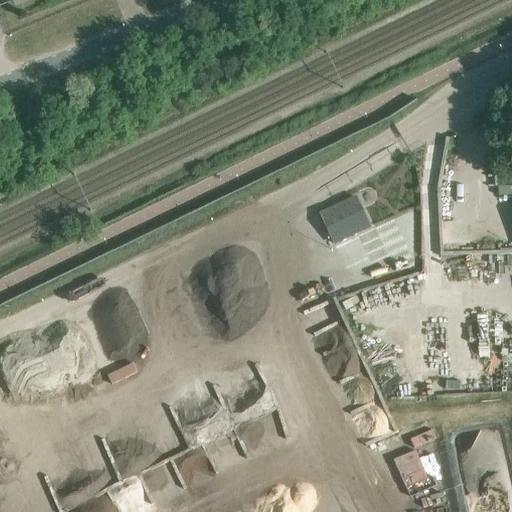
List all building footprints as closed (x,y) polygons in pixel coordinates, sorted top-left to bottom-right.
[(440,179),(441,197),(463,196),(462,178),(440,179)] [(370,227),(356,198),(320,215),(334,244),(370,227)] [(319,304),(341,293),(333,277),(311,287),(319,304)] [(280,416),(271,420),(281,443),(290,439),(280,416)] [(245,465),(247,448),(225,446),(223,463),(245,465)] [(157,474),(157,488),(183,486),(182,473),(157,474)]
